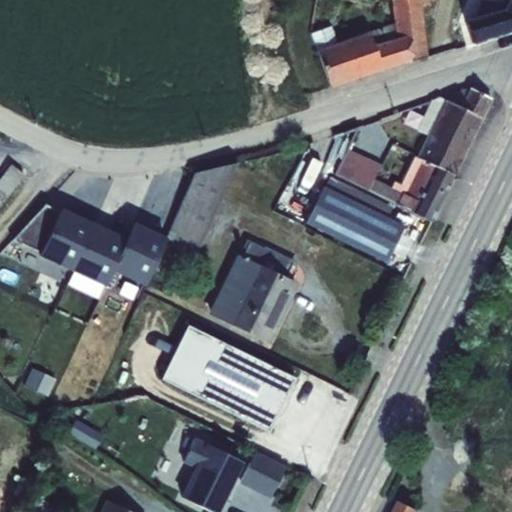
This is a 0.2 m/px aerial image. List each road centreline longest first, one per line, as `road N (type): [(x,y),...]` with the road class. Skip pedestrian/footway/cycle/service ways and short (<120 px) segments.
road 1 (residential): [(0,121),(86,161),(160,163),(278,137),(475,73),(511,72)]
road 2 (primary): [(348,511),(511,177)]
